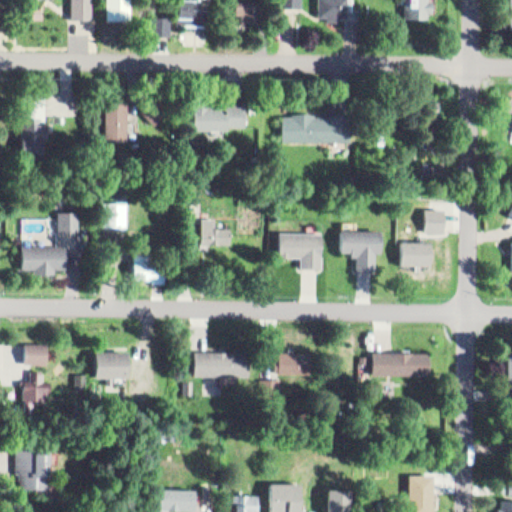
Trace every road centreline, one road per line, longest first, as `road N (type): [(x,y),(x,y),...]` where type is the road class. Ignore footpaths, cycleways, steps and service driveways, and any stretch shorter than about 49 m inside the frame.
road 1 (residential): [(511,314),(0,307)]
road 2 (residential): [(467,511),(473,0)]
road 3 (residential): [(511,63),(0,59)]
